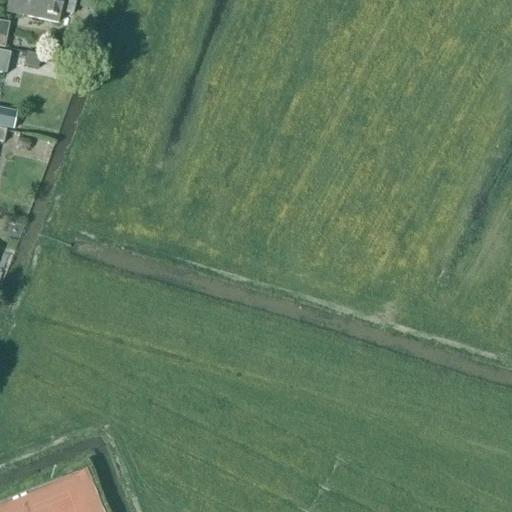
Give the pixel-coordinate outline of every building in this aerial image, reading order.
[(8,0),(6,14),(57,25),(59,14),(71,17),(73,7),(94,14),(98,0),(97,0),(8,0)] [(0,50),(5,51),(10,26),(0,23),(0,50)] [(0,75),(5,77),(10,56),(0,53),(0,75)] [(41,58),(26,55),(26,56),(24,68),(38,71),(41,59),(41,58)] [(16,115),(0,112),(0,128),(12,131),(16,115)] [(28,140),(22,139),(18,141),(17,146),(19,151),(25,152),(28,150),(30,146),(28,140)]
